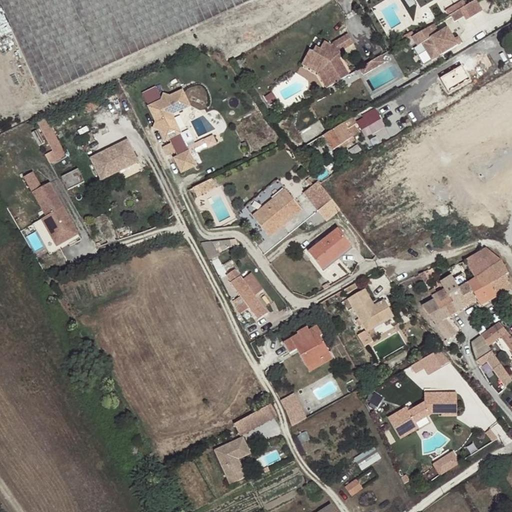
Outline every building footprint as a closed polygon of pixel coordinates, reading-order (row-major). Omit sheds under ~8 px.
[(87,64),(187,19),(228,0),(0,0),(0,10),(35,87),(73,71),(87,64)] [(476,0),(475,0),(459,10),(466,20),(482,10),(476,0)] [(439,33),(434,25),(412,38),(417,46),(421,44),(431,60),(457,45),(454,39),(447,28),(439,33)] [(309,51),(303,62),(320,71),(329,87),(349,75),(339,59),(336,54),(340,51),(353,43),(348,34),(330,45),(324,41),(320,49),(315,47),(312,53),(309,51)] [(431,60),(421,44),(417,46),(413,48),(423,65),(431,60)] [(381,56),(360,69),(363,75),(385,62),(381,56)] [(303,62),(302,64),(318,74),(327,89),(329,87),(320,71),(303,62)] [(163,130),(168,139),(171,137),(179,155),(176,157),(182,170),(196,164),(192,155),(188,157),(186,152),(178,133),(179,132),(172,116),(173,113),(187,105),(180,92),(169,98),(163,97),(162,103),(151,109),(158,123),(157,129),(163,130)] [(378,112),(358,124),(366,137),(385,125),(378,112)] [(49,117),(39,121),(52,151),(47,153),(52,164),(68,157),(49,117)] [(346,123),(324,136),(334,150),(339,147),(354,138),(361,134),(356,125),(350,128),(346,123)] [(125,137),(89,156),(100,178),(136,159),(125,137)] [(357,142),(354,138),(339,147),(342,151),(357,142)] [(172,143),(164,146),(169,157),(177,154),(172,143)] [(76,167),(60,175),(66,188),(83,179),(76,167)] [(77,232),(48,181),(41,185),(33,170),(24,175),(33,190),(46,214),(50,220),(44,224),(56,244),(77,232)] [(197,185),(201,194),(216,187),(212,178),(197,185)] [(319,210),(330,201),(318,185),(316,183),(304,192),(319,210)] [(197,185),(193,187),(197,195),(201,194),(197,185)] [(302,207),(286,188),(252,216),(269,235),(302,207)] [(327,220),(339,211),(330,201),(319,210),(327,220)] [(40,217),(44,224),(50,220),(46,214),(40,217)] [(351,247),(337,229),(308,252),(321,270),(351,247)] [(230,239),(201,243),(209,257),(232,245),(230,239)] [(488,248),(466,261),(475,278),(500,264),(495,256),(493,258),(488,248)] [(500,264),(475,278),(475,279),(480,288),(490,283),(497,296),(511,287),(511,286),(506,276),(510,274),(503,262),(500,264)] [(235,270),(227,276),(232,282),(231,283),(241,296),(249,306),(258,318),(267,312),(254,294),(243,281),(235,270)] [(429,270),(420,275),(425,283),(430,280),(426,275),(430,272),(429,270)] [(251,275),(243,281),(254,294),(261,288),(251,275)] [(452,275),(440,282),(444,289),(448,296),(449,295),(454,302),(451,303),(457,313),(464,308),(460,300),(464,298),(460,289),(459,288),(452,275)] [(467,283),(477,300),(480,306),(497,296),(490,283),(480,288),(475,279),(467,283)] [(354,283),(346,287),(348,292),(356,287),(354,283)] [(460,300),(464,308),(477,300),(467,283),(459,288),(460,289),(464,298),(460,300)] [(386,303),(378,307),(380,310),(377,312),(375,309),(363,288),(347,297),(358,316),(361,322),(365,329),(366,330),(372,326),(393,315),(386,303)] [(445,307),(450,316),(457,313),(451,303),(454,302),(449,295),(448,296),(444,289),(432,296),(433,297),(436,303),(440,310),(445,307)] [(249,306),(241,296),(233,302),(241,312),(249,306)] [(421,304),(430,316),(440,310),(436,303),(433,297),(421,304)] [(436,324),(448,340),(458,334),(445,319),(450,316),(445,307),(440,310),(430,316),(436,324)] [(509,336),(500,323),(488,332),(482,336),(491,349),(503,340),(511,351),(511,337),(510,335),(509,336)] [(318,356),(328,351),(319,335),(323,333),(317,325),(308,329),(306,325),(296,332),(298,334),(283,342),(289,353),(296,349),(305,366),(319,358),(318,356)] [(366,330),(365,329),(357,333),(363,344),(371,339),(370,336),(376,333),(372,326),(366,330)] [(488,359),(507,387),(511,383),(511,379),(491,349),(482,336),(472,342),(474,350),(476,355),(478,362),(480,365),(488,359)] [(450,362),(440,350),(433,354),(441,367),(450,362)] [(308,370),(332,357),(328,351),(318,356),(319,358),(305,366),(308,370)] [(441,367),(433,354),(420,363),(424,369),(428,375),(441,367)] [(424,369),(420,363),(411,368),(416,375),(424,369)] [(294,425),(309,417),(296,392),(281,399),(294,425)] [(458,393),(432,393),(432,397),(425,398),(426,403),(411,413),(408,409),(398,415),(412,435),(421,429),(417,424),(433,414),(442,414),(443,416),(458,416),(458,393)] [(272,403),(243,419),(246,425),(239,429),(240,431),(276,411),(272,403)] [(412,435),(398,415),(390,421),(403,441),(412,435)] [(243,419),(236,423),(239,429),(246,425),(243,419)] [(496,438),(490,429),(486,431),(492,441),(496,438)] [(252,451),(245,435),(217,448),(233,482),(249,474),(241,458),(241,456),(252,451)] [(374,446),(354,459),(362,471),(381,459),(374,446)] [(467,459),(460,449),(441,461),(448,472),(467,459)] [(422,474),(418,469),(413,472),(417,478),(422,474)] [(362,487),(356,479),(346,486),(353,494),(362,487)]
